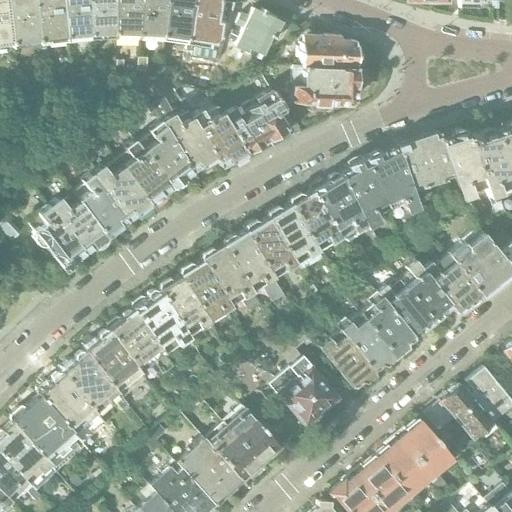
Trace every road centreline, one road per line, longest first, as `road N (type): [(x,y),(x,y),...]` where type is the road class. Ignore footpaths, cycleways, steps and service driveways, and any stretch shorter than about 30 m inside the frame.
road 1 (residential): [(0,376),(67,307),(173,233),(415,103)]
road 2 (residential): [(511,304),(259,511)]
